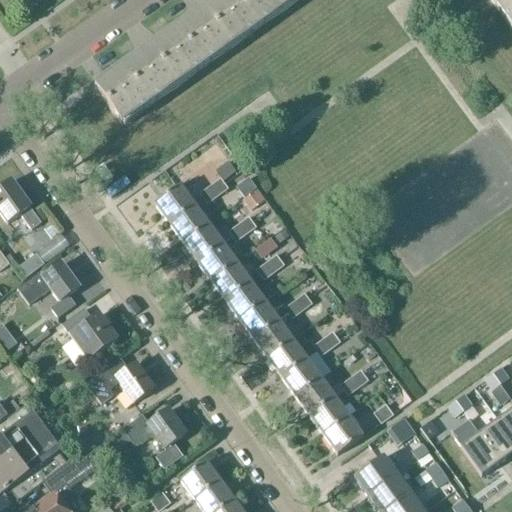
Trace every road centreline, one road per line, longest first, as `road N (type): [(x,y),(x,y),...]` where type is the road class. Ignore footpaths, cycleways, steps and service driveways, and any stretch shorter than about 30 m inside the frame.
road 1 (unclassified): [(294,511),(0,107)]
road 2 (unclassified): [(0,98),(136,0)]
